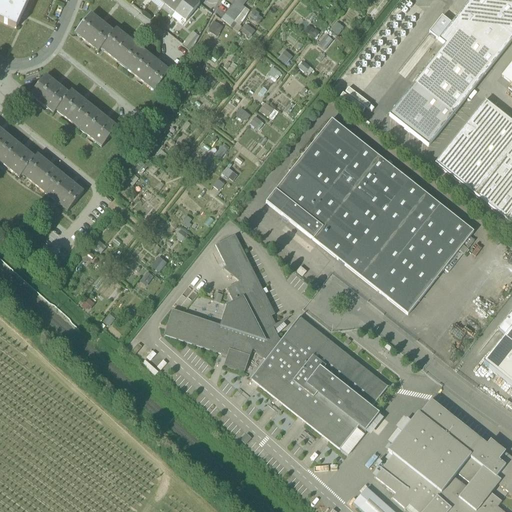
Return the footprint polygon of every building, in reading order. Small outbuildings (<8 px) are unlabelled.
[(5,0),(0,13),(0,22),(18,30),(30,0),(5,0)] [(169,0),(166,4),(176,13),(185,0),(169,0)] [(199,6),(191,0),(185,0),(176,13),(186,21),(199,6)] [(389,117),(428,148),(511,40),(511,0),(470,0),(451,25),(438,41),(444,46),(389,117)] [(245,9),(243,7),(236,2),(232,6),(241,14),(245,9)] [(164,6),(174,14),(176,13),(166,4),(164,6)] [(237,18),(241,14),(232,6),(228,11),(237,18)] [(234,23),(237,18),(228,11),(225,16),(234,23)] [(186,21),(176,13),(174,14),(185,23),(186,21)] [(100,51),(102,48),(113,34),(90,16),(76,33),(81,37),(80,38),(93,49),(95,47),(100,51)] [(230,28),(234,23),(225,16),(221,20),(230,28)] [(442,18),(429,34),(438,41),(451,25),(442,18)] [(332,24),(330,33),(338,35),(341,26),(332,24)] [(251,38),(256,32),(247,25),(243,31),(251,38)] [(115,31),(113,34),(102,48),(106,51),(105,53),(146,86),(147,84),(156,91),(169,74),(115,31)] [(324,35),(315,44),(323,51),(331,41),(324,35)] [(188,39),(185,47),(190,49),(194,41),(188,39)] [(277,58),(284,65),(291,57),(283,51),(277,58)] [(375,75),(351,59),(329,93),(352,109),(375,75)] [(511,63),(501,78),(511,85),(511,86),(511,63)] [(55,113),(56,112),(68,96),(45,77),(32,94),(39,100),(37,102),(46,110),(48,107),(55,113)] [(70,93),(68,96),(56,112),(101,149),(117,130),(70,93)] [(435,165),(474,197),(511,148),(511,123),(485,102),(435,165)] [(263,104),(258,111),(266,118),(272,110),(263,104)] [(254,118),(249,124),(255,130),(260,124),(254,118)] [(265,204),(407,316),(473,233),(331,121),(265,204)] [(0,163),(19,179),(22,176),(34,160),(0,132),(0,163)] [(511,148),(474,197),(511,226),(511,148)] [(37,157),(34,160),(22,176),(67,213),(83,194),(37,157)] [(226,290),(233,305),(236,309),(245,305),(263,342),(221,328),(172,311),(163,337),(226,357),(223,366),(244,373),(252,350),(256,352),(255,353),(265,361),(280,342),(278,340),(272,329),(275,327),(271,318),(274,316),(234,237),(215,247),(226,268),(222,270),(240,284),(226,290)] [(463,247),(467,251),(474,242),(470,238),(463,247)] [(160,258),(152,267),(160,273),(167,264),(160,258)] [(296,273),(302,278),(306,273),(300,268),(296,273)] [(228,308),(221,328),(263,342),(245,305),(236,309),(233,305),(228,308)] [(511,312),(497,331),(505,337),(483,365),(511,388),(511,312)] [(299,318),(280,342),(265,361),(250,380),(339,451),(340,450),(356,430),(358,428),(365,433),(378,416),(371,410),(387,388),(299,318)] [(500,511),(496,509),(501,503),(490,495),(497,486),(511,497),(511,460),(511,461),(507,459),(504,462),(500,459),(504,454),(486,440),(482,444),(430,402),(418,417),(417,416),(411,423),(392,447),(387,453),(392,457),(374,479),(396,496),(392,500),(404,511),(408,506),(414,511),(500,511)] [(378,416),(365,433),(370,436),(383,420),(378,416)] [(392,447),(411,423),(406,420),(387,443),(392,447)] [(364,436),(356,430),(340,450),(348,456),(364,436)] [(353,505),(360,511),(391,511),(366,490),(353,505)]
